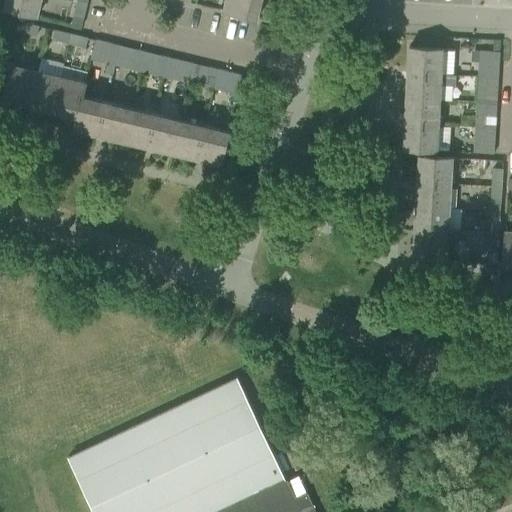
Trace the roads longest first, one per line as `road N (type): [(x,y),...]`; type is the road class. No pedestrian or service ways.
road 1 (residential): [(511,395),(490,380),(226,293)]
road 2 (residential): [(226,293),(307,65)]
road 3 (residential): [(226,293),(0,213)]
road 4 (residential): [(511,19),(349,15),(325,33),(307,65)]
road 5 (residential): [(307,65),(144,25),(133,0)]
